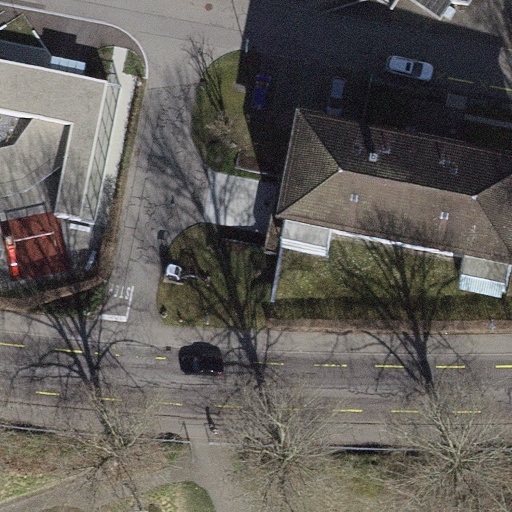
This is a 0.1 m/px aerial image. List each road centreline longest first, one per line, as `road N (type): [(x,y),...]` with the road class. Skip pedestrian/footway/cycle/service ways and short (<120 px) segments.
road 1 (tertiary): [(511,392),(107,377)]
road 2 (residential): [(192,16),(107,377)]
road 3 (residential): [(192,16),(511,79)]
